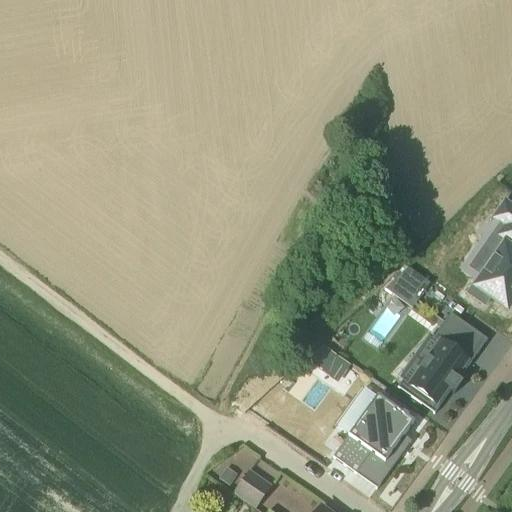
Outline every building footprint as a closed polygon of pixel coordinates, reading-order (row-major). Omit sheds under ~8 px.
[(511,216),(504,211),(491,230),(503,239),(493,252),(501,257),(467,305),(482,316),(489,306),(506,319),(511,310),(511,216)] [(417,302),(423,294),(399,277),(384,291),(409,308),(414,301),(417,302)] [(397,392),(433,418),(449,396),(453,399),(461,387),(458,384),(486,345),(449,319),(433,342),(429,339),(398,382),(402,385),(397,392)] [(369,456),(383,466),(412,425),(375,398),(331,460),(354,477),(369,456)] [(226,469),(218,480),(229,487),(237,476),(226,469)] [(272,488),(249,472),(232,495),(255,511),(272,488)] [(193,502),(203,510),(209,502),(198,495),(193,502)]
